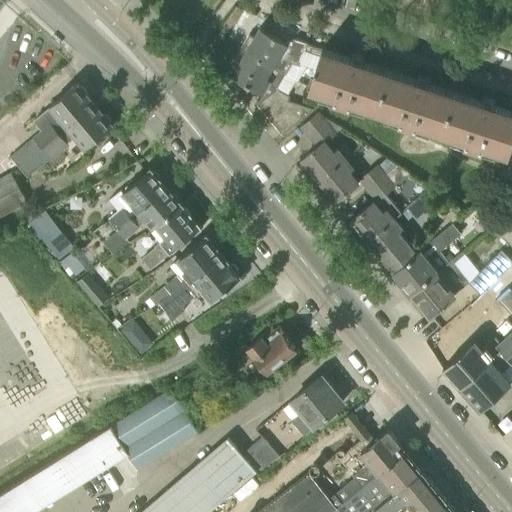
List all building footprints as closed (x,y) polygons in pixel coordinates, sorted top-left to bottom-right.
[(260,26),(246,50),(285,74),(293,62),(300,64),(308,42),(294,37),(292,45),(260,26)] [(376,109),(390,69),(323,47),(309,87),(376,109)] [(285,74),(246,50),(237,65),(242,68),(236,77),(267,95),(258,103),(283,134),(313,109),(288,100),(290,95),(278,87),(285,74)] [(293,90),(302,69),(292,64),(282,85),(293,90)] [(390,69),(376,109),(442,131),(455,91),(390,69)] [(78,82),(50,105),(33,119),(41,129),(10,155),(18,165),(94,102),(78,82)] [(511,110),(455,91),(442,131),(509,154),(511,146),(511,110)] [(94,102),(18,165),(28,176),(75,136),(85,147),(113,124),(94,102)] [(342,127),(317,112),(301,125),(317,145),(302,158),(320,179),(344,159),(352,152),(346,144),(334,153),(324,141),(342,127)] [(344,159),(320,179),(336,199),(358,182),(350,173),(354,170),(344,159)] [(368,189),(388,173),(380,163),(361,179),(368,189)] [(369,239),(393,219),(402,211),(387,193),(408,174),(399,164),(388,173),(368,189),(377,199),(352,218),(369,239)] [(124,191),(139,209),(166,186),(151,168),(124,191)] [(0,216),(27,201),(17,184),(11,172),(0,178),(0,216)] [(166,186),(139,209),(154,226),(157,224),(181,203),(166,186)] [(181,203),(157,224),(166,235),(162,239),(163,241),(143,258),(152,268),(201,226),(181,203)] [(445,213),(452,222),(464,212),(457,203),(445,213)] [(118,227),(131,216),(122,206),(109,217),(118,227)] [(42,236),(58,224),(44,207),(29,219),(42,236)] [(139,226),(131,216),(118,227),(126,237),(139,226)] [(393,219),(369,239),(394,270),(415,253),(399,233),(402,230),(393,219)] [(437,235),(415,253),(394,270),(413,292),(438,272),(442,268),(432,257),(457,236),(448,226),(437,235)] [(160,302),(171,294),(172,295),(224,255),(207,234),(175,260),(188,276),(182,281),(177,275),(164,285),(145,301),(150,308),(159,301),(160,302)] [(469,281),(481,293),(499,276),(511,263),(511,257),(502,248),(471,279),(469,281)] [(63,261),(72,272),(84,263),(76,251),(63,261)] [(171,294),(160,302),(161,304),(172,319),(185,309),(182,306),(194,296),(203,307),(241,276),(224,255),(172,295),(171,294)] [(438,272),(413,292),(430,314),(455,293),(454,292),(469,281),(471,279),(453,259),(442,268),(438,272)] [(99,283),(87,293),(98,306),(110,296),(99,283)] [(511,312),(511,288),(509,285),(497,297),(511,312)] [(143,328),(135,318),(122,329),(130,339),(143,328)] [(244,342),(213,367),(221,377),(252,352),(266,370),(284,356),(287,359),(297,351),(294,348),(296,346),(285,333),(287,331),(281,324),(275,329),(272,326),(247,346),(244,342)] [(511,334),(503,342),(501,344),(498,347),(501,349),(489,359),(491,361),(460,386),(480,410),(510,384),(499,371),(511,361),(511,362),(511,334)] [(443,367),(460,386),(491,361),(489,359),(501,349),(498,347),(501,344),(494,335),(479,348),(473,341),(443,367)] [(322,374),(293,398),(302,410),(292,419),(304,434),(344,401),(322,374)] [(170,387),(141,405),(168,450),(199,430),(170,387)] [(141,405),(111,424),(128,451),(138,468),(168,450),(141,405)] [(111,424),(94,434),(111,462),(128,451),(111,424)] [(329,498),(335,506),(407,450),(389,428),(361,451),(369,462),(353,475),(355,477),(329,498)] [(94,434),(77,445),(94,472),(111,462),(94,434)] [(241,452),(257,470),(261,474),(281,457),(262,435),(241,452)] [(228,437),(198,463),(226,497),(257,470),(241,452),(228,437)] [(77,445),(60,455),(77,483),(94,472),(77,445)] [(335,506),(328,511),(373,511),(374,511),(372,509),(373,509),(422,468),(407,450),(335,506)] [(60,455),(43,466),(60,493),(77,483),(60,455)] [(198,463),(182,476),(211,510),(226,497),(198,463)] [(43,466),(26,476),(43,504),(60,493),(43,466)] [(422,468),(373,509),(376,511),(392,511),(406,500),(409,504),(400,511),(419,511),(442,493),(422,468)] [(328,511),(335,506),(329,498),(308,473),(256,511),(328,511)] [(26,476),(9,487),(24,511),(29,511),(43,504),(26,476)] [(182,476),(167,489),(186,511),(208,511),(211,510),(182,476)] [(24,511),(9,487),(0,492),(0,511),(24,511)] [(186,511),(167,489),(152,502),(160,511),(186,511)] [(442,493),(419,511),(454,511),(457,510),(442,493)] [(160,511),(152,502),(140,511),(160,511)]
